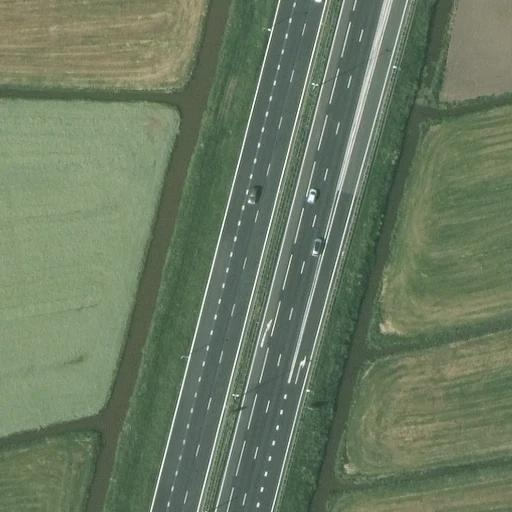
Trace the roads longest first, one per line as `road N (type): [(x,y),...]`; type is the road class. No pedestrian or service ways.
road 1 (motorway): [(310,0),(181,511)]
road 2 (motorway): [(267,375),(384,0)]
road 3 (motorway): [(267,375),(363,0)]
road 4 (motorway): [(233,511),(267,375)]
